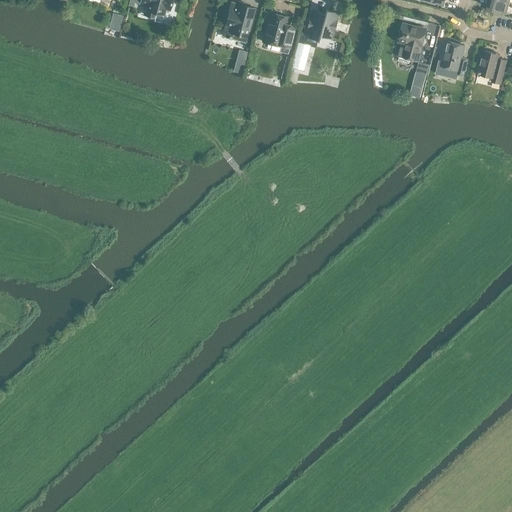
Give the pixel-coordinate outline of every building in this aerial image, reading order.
[(141,0),(141,4),(147,6),(144,14),(154,17),(155,12),(164,14),(166,7),(170,8),(171,0),(141,0)] [(509,2),(502,0),(489,0),(487,10),(494,12),(494,10),(507,13),(509,2)] [(245,42),(255,8),(231,2),(228,13),(227,13),(225,21),(226,22),(222,36),(245,42)] [(312,11),(305,36),(317,39),(317,41),(318,41),(319,35),(331,39),(338,14),(326,10),(326,9),(324,14),(312,11)] [(113,13),(109,29),(119,32),(123,16),(113,13)] [(288,54),(295,28),(295,27),(287,24),(289,17),(272,13),(269,23),(267,23),(262,41),(281,46),(279,51),(288,54)] [(400,55),(399,60),(409,63),(410,58),(418,60),(421,47),(422,47),(427,30),(419,27),(418,28),(403,24),(400,35),(399,41),(403,42),(402,47),(400,55)] [(456,74),(457,74),(463,76),(468,59),(462,58),(465,45),(448,41),(443,62),(440,61),(438,70),(439,73),(454,76),(456,75),(456,74)] [(298,43),(292,68),(304,71),(311,46),(298,43)] [(234,69),(243,72),(248,50),(240,48),(234,69)] [(500,54),(484,50),(478,74),(494,78),(493,81),(501,83),(506,60),(499,58),(500,54)] [(417,72),(413,85),(423,88),(426,74),(427,75),(429,65),(419,62),(416,72),(417,72)]
